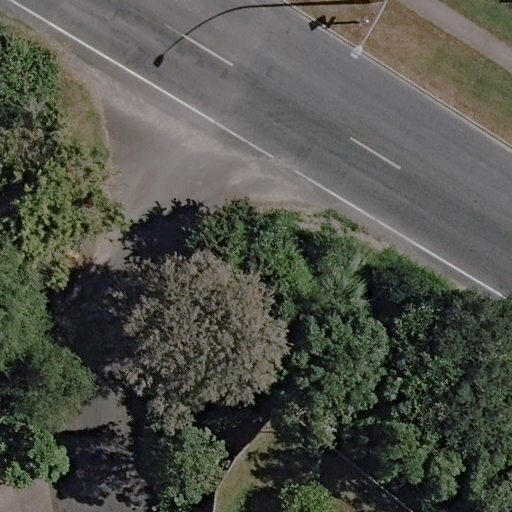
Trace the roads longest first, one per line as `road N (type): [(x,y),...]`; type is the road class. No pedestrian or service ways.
road 1 (residential): [(243,69),(113,315),(105,446),(115,511)]
road 2 (unclassified): [(511,231),(243,69)]
road 3 (unclassified): [(243,69),(128,0)]
